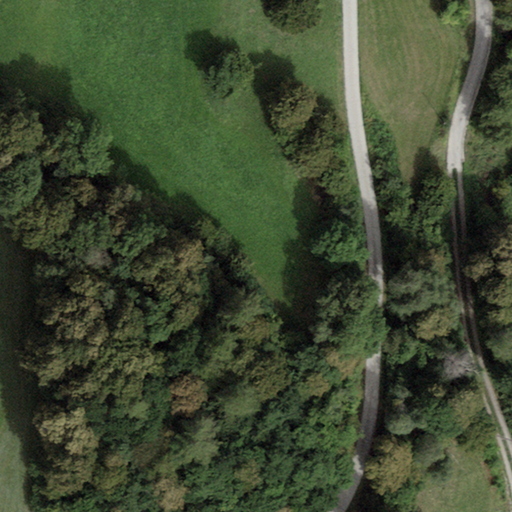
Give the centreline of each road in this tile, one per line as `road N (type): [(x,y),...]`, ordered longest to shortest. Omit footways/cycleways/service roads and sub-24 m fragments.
road 1 (unclassified): [(340,511),(368,453),(379,343),(349,0)]
road 2 (track): [(490,0),(456,174),(478,365),(511,461)]
